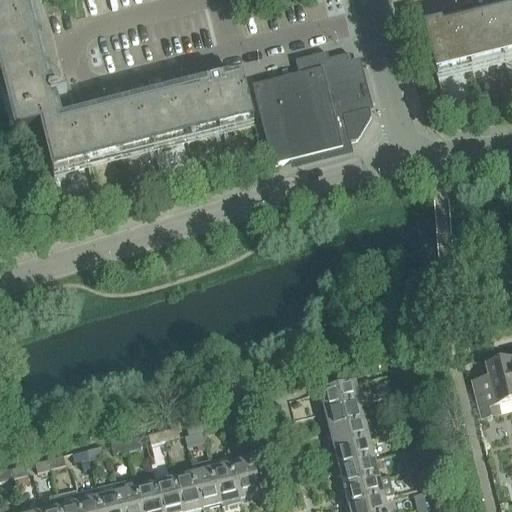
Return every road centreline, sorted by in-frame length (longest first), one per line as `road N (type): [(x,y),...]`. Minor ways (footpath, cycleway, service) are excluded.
road 1 (residential): [(0,286),(386,165),(410,145)]
road 2 (tertiary): [(410,145),(367,0)]
